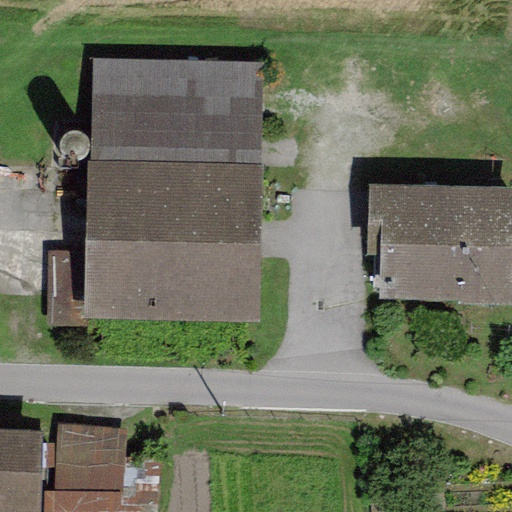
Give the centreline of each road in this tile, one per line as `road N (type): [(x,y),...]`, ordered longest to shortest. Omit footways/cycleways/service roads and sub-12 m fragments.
road 1 (unclassified): [(511,428),(340,401),(0,387)]
road 2 (unknown): [(340,401),(349,175)]
